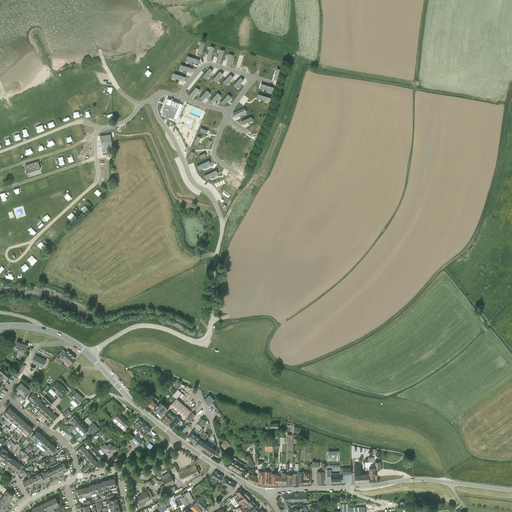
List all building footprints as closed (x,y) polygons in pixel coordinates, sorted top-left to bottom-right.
[(214,41),(209,52),(216,55),(221,44),(214,41)] [(189,59),(191,55),(184,49),(181,53),(189,59)] [(178,57),(176,59),(184,65),(186,63),(178,57)] [(176,73),(179,70),(173,64),(170,67),(176,73)] [(198,72),(201,74),(206,66),(203,64),(198,72)] [(171,80),(174,78),(166,71),(164,74),(171,80)] [(184,78),(187,80),(193,73),(190,71),(184,78)] [(166,87),(168,84),(159,77),(157,80),(166,87)] [(183,78),(177,86),(180,88),(186,81),(183,78)] [(174,115),(179,103),(167,99),(163,111),(174,115)] [(44,130),(48,128),(46,123),(50,122),(48,118),(44,119),(43,117),(40,118),(44,130)] [(169,120),(167,126),(173,128),(175,122),(169,120)] [(187,158),(190,155),(182,147),(179,150),(187,158)] [(75,151),(76,154),(80,153),(81,159),(84,158),(82,149),(75,151)] [(26,172),(40,168),(38,162),(24,166),(26,172)] [(28,257),(32,249),(27,247),(23,254),(28,257)] [(24,268),(27,263),(20,258),(17,263),(24,268)] [(27,344),(17,341),(15,347),(14,346),(13,350),(18,352),(18,350),(19,350),(22,351),(22,349),(25,350),(27,344)] [(63,349),(60,353),(63,356),(63,357),(66,360),(65,360),(70,364),(76,358),(67,351),(66,352),(63,349)] [(35,355),(34,359),(32,362),(43,367),(46,360),(35,355)] [(0,377),(2,376),(6,380),(11,374),(3,367),(0,370),(0,377)] [(15,388),(13,389),(15,391),(16,390),(24,396),(23,397),(25,399),(26,398),(25,397),(30,391),(27,388),(29,386),(26,384),(24,386),(21,382),(15,389),(15,388)] [(57,382),(51,388),(56,393),(56,394),(62,399),(69,392),(62,386),(62,387),(57,382)] [(178,390),(173,395),(176,399),(181,393),(178,390)] [(73,400),(71,403),(75,407),(78,404),(78,405),(84,398),(76,392),(71,398),(73,400)] [(32,402),(37,397),(32,393),(27,398),(32,402)] [(152,400),(148,405),(153,409),(157,404),(159,401),(153,396),(151,399),(152,400)] [(36,406),(40,402),(41,400),(38,397),(37,397),(32,402),(36,406)] [(206,404),(209,406),(214,400),(211,398),(206,404)] [(184,420),(191,412),(176,399),(169,407),(184,420)] [(39,411),(44,405),(40,402),(36,406),(35,407),(39,411)] [(158,413),(165,406),(164,405),(161,402),(154,409),(158,413)] [(168,405),(166,403),(164,405),(165,406),(158,413),(162,416),(169,409),(166,407),(168,405)] [(43,415),(48,409),(44,405),(39,411),(43,415)] [(8,418),(14,412),(9,408),(4,414),(8,418)] [(47,419),(53,413),(48,409),(43,415),(47,419)] [(66,418),(71,413),(68,409),(63,414),(66,418)] [(13,422),(18,416),(14,412),(8,418),(13,422)] [(169,423),(175,417),(170,412),(164,418),(169,423)] [(52,423),(57,417),(53,413),(47,419),(52,423)] [(124,430),(129,423),(118,413),(113,420),(124,430)] [(192,413),(187,419),(190,422),(195,416),(192,413)] [(75,415),(69,420),(74,425),(72,426),(74,428),(75,428),(76,428),(82,422),(75,415)] [(18,427),(23,421),(18,416),(13,422),(18,427)] [(177,416),(169,424),(173,428),(178,422),(181,425),(183,422),(177,416)] [(137,428),(133,432),(136,434),(137,434),(140,431),(139,430),(145,424),(140,419),(136,423),(134,425),(137,428)] [(23,431),(28,425),(23,421),(18,427),(16,429),(19,431),(18,433),(20,434),(23,431)] [(82,422),(76,428),(83,436),(85,433),(89,430),(82,422)] [(90,431),(93,434),(99,429),(96,426),(94,423),(88,428),(91,431),(90,431)] [(151,429),(145,424),(139,430),(140,431),(137,434),(141,438),(146,433),(145,433),(146,432),(147,433),(151,429)] [(27,435),(33,429),(28,425),(23,431),(27,435)] [(188,438),(192,441),(196,435),(195,435),(199,430),(196,427),(188,438)] [(195,444),(202,435),(203,433),(202,432),(199,431),(199,430),(195,435),(196,435),(192,441),(195,444)] [(36,441),(41,435),(37,431),(31,437),(36,441)] [(200,440),(196,445),(202,449),(206,444),(205,443),(206,441),(204,440),(208,435),(205,433),(200,440)] [(41,445),(46,439),(41,435),(36,441),(34,443),(39,447),(41,445)] [(138,446),(143,442),(136,435),(132,440),(138,446)] [(46,449),(51,443),(46,439),(41,445),(45,449),(46,449)] [(48,456),(50,453),(51,452),(54,454),(57,450),(55,448),(56,447),(51,443),(46,449),(45,449),(43,451),(48,456)] [(105,444),(101,447),(105,453),(107,451),(109,453),(110,452),(112,454),(118,449),(115,445),(113,447),(110,443),(106,446),(105,444)] [(206,444),(202,449),(203,450),(212,456),(213,455),(216,451),(216,450),(215,449),(214,449),(206,444)] [(78,450),(77,450),(81,455),(86,450),(83,445),(78,450)] [(86,450),(81,455),(84,459),(90,454),(86,450)] [(25,453),(23,451),(21,454),(17,460),(20,462),(24,457),(23,456),(25,453)] [(6,464),(11,457),(6,454),(1,460),(6,464)] [(90,454),(84,459),(88,463),(94,458),(90,454)] [(254,465),(249,455),(246,457),(251,467),(254,465)] [(11,467),(16,461),(11,457),(6,464),(11,467)] [(234,457),(229,466),(241,473),(243,469),(244,470),(245,469),(244,468),(246,465),(239,461),(239,460),(234,457)] [(94,458),(88,463),(92,468),(98,463),(94,458)] [(17,470),(21,465),(16,461),(11,467),(16,471),(17,470)] [(64,463),(64,462),(61,464),(60,462),(57,463),(62,473),(68,470),(67,468),(64,463)] [(62,473),(57,463),(51,466),(52,468),(56,476),(62,473)] [(183,483),(200,475),(195,465),(178,473),(183,483)] [(361,465),(355,465),(356,483),(370,482),(370,478),(376,478),(376,468),(370,468),(370,474),(366,474),(362,474),(361,465)] [(48,469),(46,470),(47,471),(51,479),(56,476),(52,468),(48,470),(48,469)] [(331,477),(331,482),(341,482),(341,474),(331,474),(331,470),(326,470),(327,477),(331,477)] [(45,482),(51,479),(47,471),(43,473),(43,471),(40,472),(41,474),(44,480),(45,482)] [(213,477),(211,481),(215,483),(217,480),(220,482),(223,477),(215,471),(212,476),(213,477)] [(38,483),(34,475),(31,477),(29,472),(26,473),(27,475),(29,478),(32,486),(38,483)] [(36,472),(33,474),(34,475),(38,483),(44,480),(41,474),(40,472),(37,474),(36,472)] [(298,474),(298,484),(309,484),(309,472),(298,472),(298,474)] [(250,474),(247,479),(254,483),(257,478),(256,477),(256,476),(251,474),(251,475),(250,474)] [(166,486),(174,482),(171,476),(163,480),(166,486)] [(26,489),(32,486),(29,478),(23,481),(26,489)] [(110,488),(116,487),(114,478),(108,480),(110,488)] [(224,484),(222,487),(224,488),(225,485),(227,486),(225,491),(227,492),(228,491),(230,492),(233,489),(236,484),(225,478),(222,483),(224,484)] [(101,481),(102,482),(103,489),(103,490),(107,489),(107,490),(109,489),(109,488),(110,488),(108,480),(101,481)] [(103,489),(102,482),(102,483),(96,484),(97,492),(104,491),(103,490),(103,489)] [(91,493),(97,492),(96,484),(89,485),(89,486),(89,487),(90,486),(91,494),(91,493)] [(91,494),(90,486),(89,487),(89,486),(83,488),(85,496),(92,495),(91,494)] [(83,488),(77,489),(79,498),(82,497),(83,500),(86,499),(85,496),(83,488)] [(10,501),(14,496),(7,491),(3,496),(10,501)] [(142,493),(143,494),(137,496),(139,500),(137,501),(140,507),(146,504),(144,501),(147,500),(147,501),(150,499),(146,491),(142,493)] [(188,504),(193,501),(188,491),(183,494),(184,497),(188,504)] [(238,494),(230,499),(234,506),(238,503),(235,499),(236,498),(240,505),(243,503),(243,504),(245,503),(245,504),(252,500),(245,493),(244,493),(239,496),(238,494)] [(292,494),(281,495),(286,507),(291,506),(290,501),(307,500),(306,493),(292,494)] [(203,495),(196,502),(197,503),(204,510),(208,507),(203,501),(206,498),(203,495)] [(0,501),(6,506),(10,501),(3,496),(0,500),(0,501)] [(55,497),(49,500),(53,508),(57,506),(58,507),(62,505),(61,502),(59,499),(57,500),(55,497)] [(118,505),(117,498),(109,500),(109,503),(106,503),(107,507),(118,505)] [(47,510),(53,508),(49,500),(44,503),(47,510)] [(194,504),(191,508),(195,511),(201,511),(202,511),(195,505),(197,503),(196,502),(194,504)] [(48,511),(47,510),(44,503),(38,506),(40,511),(48,511)]
